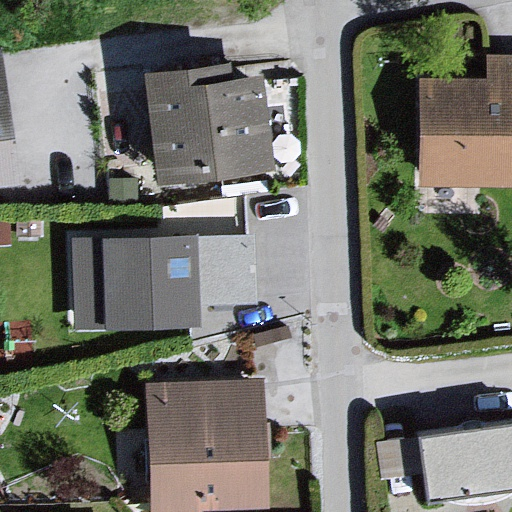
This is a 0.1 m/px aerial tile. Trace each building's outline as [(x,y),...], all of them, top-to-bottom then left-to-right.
[(485,70),(418,69),(416,179),(511,180),(511,50),(485,51),(485,70)] [(220,68),(132,76),(152,189),(264,180),(255,83),(222,82),(220,68)] [(254,223),(69,237),(75,323),(195,315),(194,300),(259,296),(254,223)] [(266,511),(262,389),(142,390),(143,511),(266,511)] [(511,414),(415,426),(423,492),(438,490),(460,497),(481,497),(503,491),(511,483),(511,414)]
